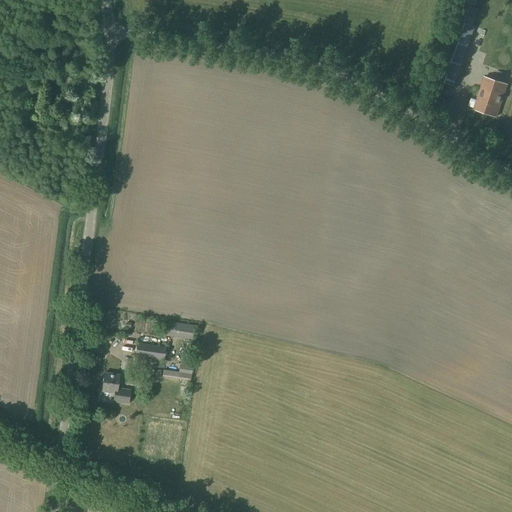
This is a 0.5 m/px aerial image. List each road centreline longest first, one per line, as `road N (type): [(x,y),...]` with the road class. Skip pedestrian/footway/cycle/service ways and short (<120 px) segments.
road 1 (unclassified): [(53,511),(108,32)]
road 2 (unclassified): [(511,173),(318,65),(108,32)]
